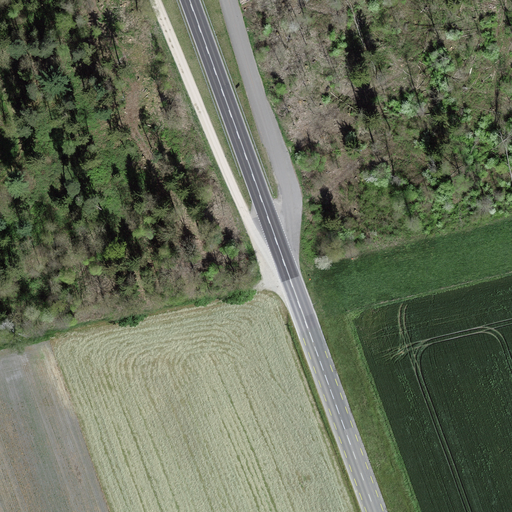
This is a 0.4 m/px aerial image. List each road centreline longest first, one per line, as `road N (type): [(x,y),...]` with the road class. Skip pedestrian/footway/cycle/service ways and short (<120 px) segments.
road 1 (track): [(0,345),(511,226)]
road 2 (track): [(279,248),(245,216),(155,0)]
road 3 (primary): [(374,511),(279,248)]
road 4 (primary): [(279,248),(189,0)]
road 5 (unclassified): [(232,0),(290,188),(279,248)]
